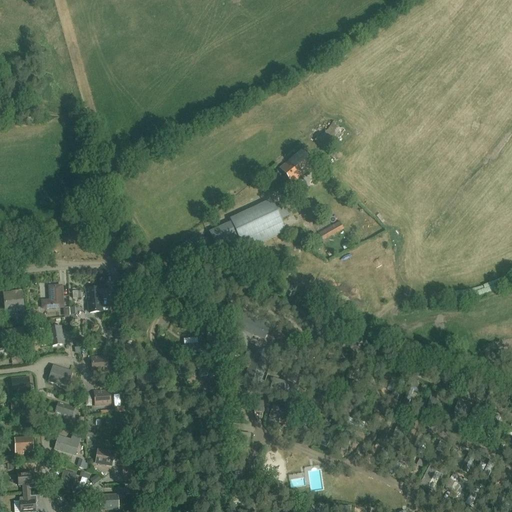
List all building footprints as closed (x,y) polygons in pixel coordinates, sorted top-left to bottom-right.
[(333,139),(334,138),(337,141),(345,131),(341,128),(334,121),(326,131),(323,128),(315,135),(312,132),(310,134),(321,148),(333,139)] [(302,150),(280,168),(293,183),(314,166),(302,150)] [(244,251),(286,232),(273,204),(228,225),(210,235),(221,254),(241,243),(244,251)] [(289,206),(280,208),(282,220),(291,219),(289,206)] [(323,241),(344,229),(340,222),(318,234),(323,241)] [(63,307),(62,286),(49,287),(50,301),(44,302),(45,309),(63,307)] [(102,302),(100,288),(86,289),(88,304),(89,304),(90,313),(101,312),(100,303),(102,302)] [(12,312),(23,311),(22,292),(19,292),(18,292),(15,292),(15,293),(4,294),(5,310),(12,310),(12,312)] [(229,325),(265,339),(270,326),(235,312),(229,325)] [(64,345),(61,327),(47,330),(50,347),(64,345)] [(18,345),(25,344),(22,328),(0,332),(0,339),(0,340),(17,337),(18,345)] [(270,353),(255,348),(244,383),(259,388),(270,353)] [(106,357),(92,358),(93,372),(107,371),(106,357)] [(57,381),(68,385),(72,373),(60,369),(59,371),(52,369),(48,381),(57,384),(57,381)] [(146,383),(145,374),(137,374),(139,391),(158,390),(158,389),(159,389),(158,383),(158,382),(146,383)] [(30,392),(28,378),(11,379),(13,393),(30,392)] [(109,391),(94,392),(95,407),(110,406),(109,391)] [(55,413),(71,418),(74,408),(58,403),(55,413)] [(200,420),(201,440),(225,438),(224,419),(200,420)] [(33,452),(32,438),(15,439),(16,456),(21,456),(21,452),(33,452)] [(75,455),(79,440),(72,438),(71,442),(58,438),(55,449),(75,455)] [(96,451),(94,464),(112,466),(114,453),(96,451)] [(76,476),(63,472),(58,489),(71,493),(76,476)] [(23,494),(30,493),(30,489),(36,489),(35,482),(33,480),(32,473),(17,474),(18,486),(23,486),(23,494)] [(469,491),(472,487),(458,478),(455,483),(469,491)] [(326,479),(317,479),(318,496),(327,495),(326,479)] [(30,493),(23,494),(24,502),(20,502),(20,511),(35,511),(35,506),(37,504),(36,497),(31,497),(30,493)] [(118,510),(117,496),(100,496),(101,511),(118,510)]
